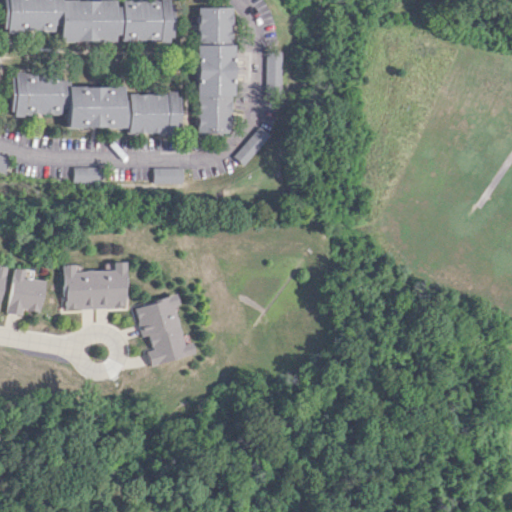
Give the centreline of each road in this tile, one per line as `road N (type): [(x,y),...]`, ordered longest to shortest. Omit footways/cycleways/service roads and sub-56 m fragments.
road 1 (residential): [(0,145),(36,158),(206,159),(228,149)]
road 2 (residential): [(246,0),(263,49),(252,120),(228,149)]
road 3 (residential): [(74,353),(94,371),(114,351),(104,334),(92,332),(79,337),(74,353)]
